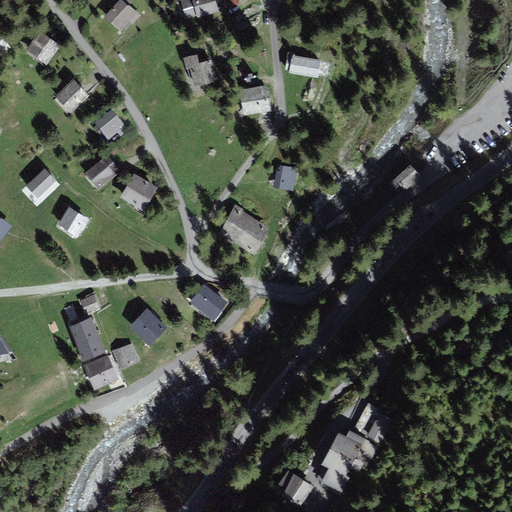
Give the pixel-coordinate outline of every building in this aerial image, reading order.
[(140,15),(121,0),(120,0),(107,17),(122,30),(130,20),(133,23),(140,15)] [(216,0),(185,0),(182,1),(187,18),(199,15),(200,17),(220,12),(216,0)] [(0,53),(11,46),(0,29),(0,53)] [(47,62),(60,44),(41,30),(28,48),(47,62)] [(322,62),(295,57),(293,73),(320,77),(322,62)] [(197,58),(186,60),(192,87),(216,81),(211,61),(199,64),(197,58)] [(72,111),(87,96),(73,82),(58,97),(72,111)] [(265,87),(242,90),(246,114),(269,111),(265,87)] [(126,131),(112,114),(96,127),(108,141),(113,138),(115,141),(126,131)] [(99,187),(114,174),(103,160),(87,174),(99,187)] [(390,183),(400,193),(419,173),(410,163),(390,183)] [(279,168),(275,187),(289,189),(290,184),(294,185),(297,167),(282,164),(281,168),(279,168)] [(55,181),(45,170),(28,186),(38,196),(55,181)] [(156,187),(136,175),(122,197),(142,209),(156,187)] [(88,220),(71,209),(59,226),(76,237),(88,220)] [(269,230),(234,211),(222,233),(256,252),(269,230)] [(0,240),(10,226),(0,218),(0,240)] [(206,286),(193,303),(216,321),(230,303),(206,286)] [(96,295),(82,301),(86,313),(101,307),(96,295)] [(73,305),(65,309),(70,321),(78,317),(73,305)] [(169,329),(149,310),(132,327),(152,346),(169,329)] [(90,318),(70,326),(77,343),(97,335),(90,318)] [(104,351),(97,335),(77,343),(84,360),(104,351)] [(0,355),(8,354),(0,338),(0,355)] [(131,345),(116,352),(122,367),(138,360),(131,345)] [(107,357),(86,367),(96,388),(117,379),(107,357)] [(354,430),(381,444),(395,416),(368,402),(354,430)] [(312,487),(289,472),(281,485),(287,489),(284,495),(300,505),(312,487)]
